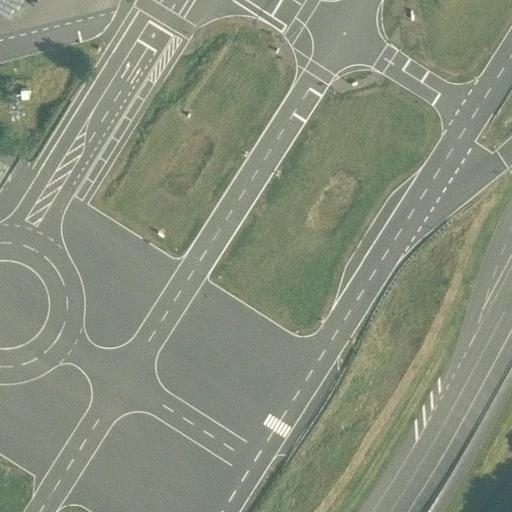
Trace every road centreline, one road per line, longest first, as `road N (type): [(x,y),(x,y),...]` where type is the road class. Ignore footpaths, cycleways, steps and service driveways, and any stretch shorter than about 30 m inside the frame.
road 1 (unknown): [(337,36),(132,379)]
road 2 (unknown): [(511,221),(399,511)]
road 3 (unknown): [(415,207),(257,457)]
road 4 (unknown): [(132,379),(44,511)]
road 5 (unknown): [(475,111),(337,36)]
road 6 (unknown): [(132,379),(257,457)]
road 7 (unknown): [(0,243),(28,246),(54,271),(66,294),(64,334)]
